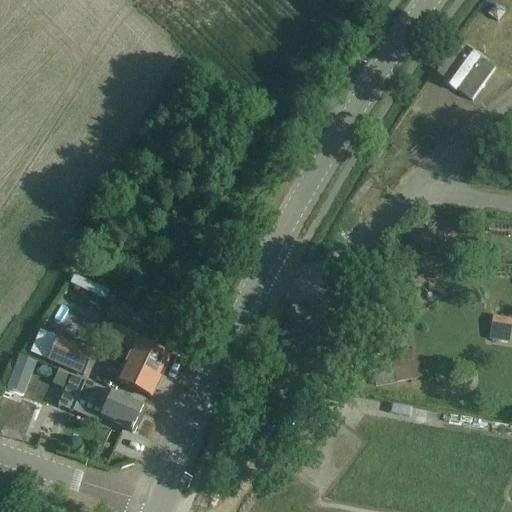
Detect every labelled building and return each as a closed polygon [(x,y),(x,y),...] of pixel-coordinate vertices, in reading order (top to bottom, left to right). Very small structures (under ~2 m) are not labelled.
[(460,45),(438,76),(446,82),(443,85),(456,94),(457,92),(472,104),(496,71),(468,51),(460,45)] [(459,271),(458,248),(433,249),(434,272),(459,271)] [(100,276),(95,284),(112,294),(117,286),(100,276)] [(130,351),(115,383),(151,400),(169,360),(145,348),(146,346),(143,345),(142,347),(135,343),(137,339),(113,328),(107,340),(130,351)] [(46,362),(83,378),(93,355),(56,340),(46,362)] [(434,373),(435,346),(412,345),(411,372),(434,373)] [(99,420),(131,434),(142,411),(71,379),(57,408),(72,414),(79,400),(103,411),(99,420)]
